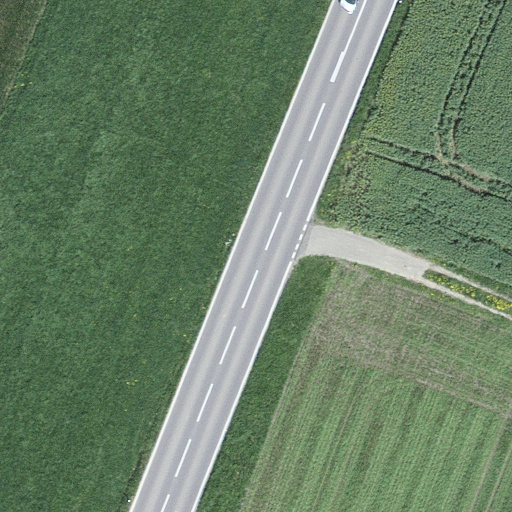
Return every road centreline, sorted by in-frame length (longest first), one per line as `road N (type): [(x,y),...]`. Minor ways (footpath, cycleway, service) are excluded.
road 1 (secondary): [(162,511),(363,0)]
road 2 (track): [(268,239),(372,252),(511,305)]
